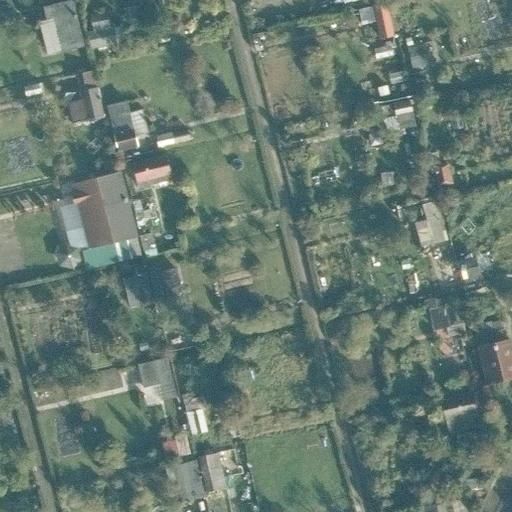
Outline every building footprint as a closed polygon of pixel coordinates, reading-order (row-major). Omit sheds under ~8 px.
[(41,18),(49,54),(87,45),(76,0),(61,0),(45,4),(48,17),(41,18)] [(377,19),(382,38),(397,34),(390,1),(362,7),(365,22),(377,19)] [(113,13),(91,16),(94,44),(116,42),(113,13)] [(78,73),(84,96),(70,100),(76,123),(108,115),(97,68),(78,73)] [(147,108),(132,109),(131,100),(112,101),(115,146),(139,144),(138,132),(148,132),(147,108)] [(174,178),(172,156),(136,158),(138,180),(174,178)] [(75,186),(91,249),(139,237),(123,174),(75,186)] [(429,218),(419,220),(423,245),(448,241),(441,202),(426,204),(429,218)] [(155,232),(142,233),(143,248),(156,247),(155,232)] [(449,283),(462,280),(466,292),(490,285),(486,269),(497,266),(491,247),(442,261),(449,283)] [(126,275),(135,306),(187,290),(178,260),(126,275)] [(435,326),(451,327),(451,331),(465,331),(465,301),(436,300),(435,326)] [(511,338),(482,343),(488,382),(511,378),(511,338)] [(150,403),(180,396),(171,355),(140,362),(150,403)] [(445,394),(450,431),(482,426),(477,390),(445,394)] [(209,430),(205,394),(188,396),(192,432),(209,430)] [(208,493),(232,486),(222,450),(198,457),(208,493)] [(174,464),(185,501),(207,495),(196,458),(174,464)] [(470,511),(468,497),(424,505),(425,511),(470,511)]
